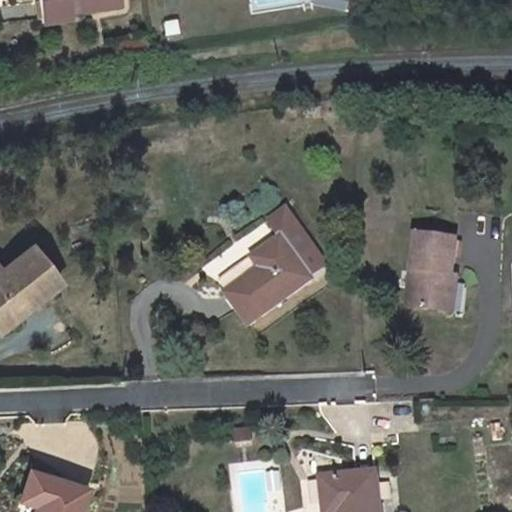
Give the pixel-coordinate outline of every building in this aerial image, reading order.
[(38,0),(39,1),(42,24),(70,20),(69,15),(119,8),(117,0),(38,0)] [(315,0),(315,6),(347,9),(347,0),(315,0)] [(167,36),(182,34),(180,20),(174,20),(165,22),(167,36)] [(48,63),(49,70),(116,61),(112,43),(59,50),(60,61),(48,63)] [(261,268),(227,294),(249,324),(311,281),(308,277),(298,262),(314,250),(286,211),(269,223),(281,239),(254,258),(261,268)] [(450,276),(455,239),(418,234),(407,307),(443,311),(448,275),(450,276)] [(23,306),(27,310),(58,285),(29,248),(0,272),(0,331),(22,314),(19,310),(23,306)] [(314,250),(298,262),(308,277),(325,265),(314,250)] [(448,275),(443,311),(450,312),(455,276),(450,276),(448,275)] [(498,425),(491,427),(492,440),(500,439),(498,425)] [(252,429),(235,431),(236,441),(253,439),(252,429)] [(20,501),(35,507),(33,511),(78,511),(85,490),(29,472),(20,501)] [(325,504),(336,503),(336,511),(379,511),(376,474),(322,479),(325,504)] [(325,511),(336,511),(336,503),(325,504),(325,511)]
